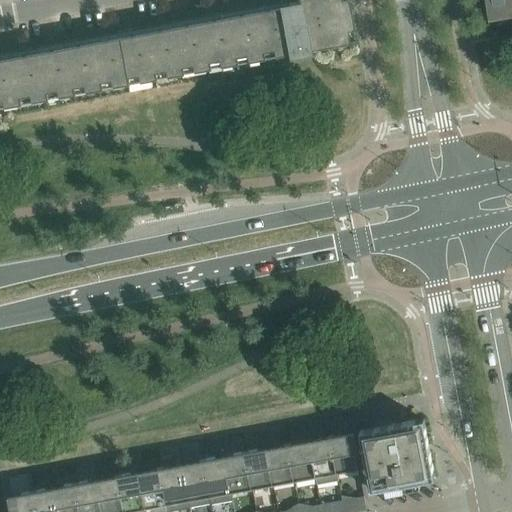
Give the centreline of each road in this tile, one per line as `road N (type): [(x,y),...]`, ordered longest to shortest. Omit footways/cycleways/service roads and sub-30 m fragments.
road 1 (secondary): [(0,318),(429,234)]
road 2 (secondary): [(423,192),(0,277)]
road 3 (tertiary): [(429,234),(481,501)]
road 4 (tertiary): [(511,432),(470,227)]
road 5 (residential): [(460,186),(435,84),(414,41)]
road 6 (residential): [(414,41),(410,88),(423,192)]
